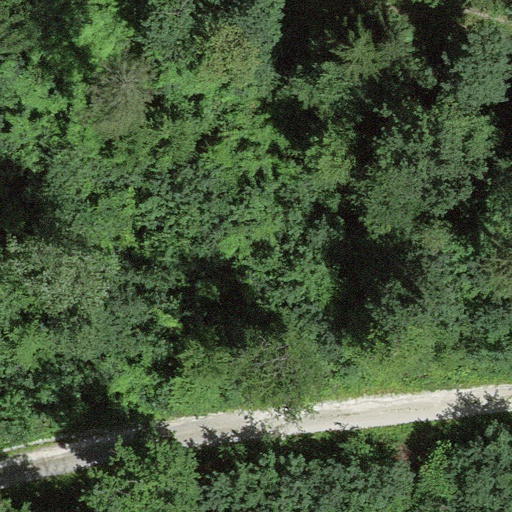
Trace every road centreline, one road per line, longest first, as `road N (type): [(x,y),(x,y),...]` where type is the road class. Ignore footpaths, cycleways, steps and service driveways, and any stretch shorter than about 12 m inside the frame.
road 1 (track): [(511,396),(187,429),(0,470)]
road 2 (track): [(385,0),(511,31)]
